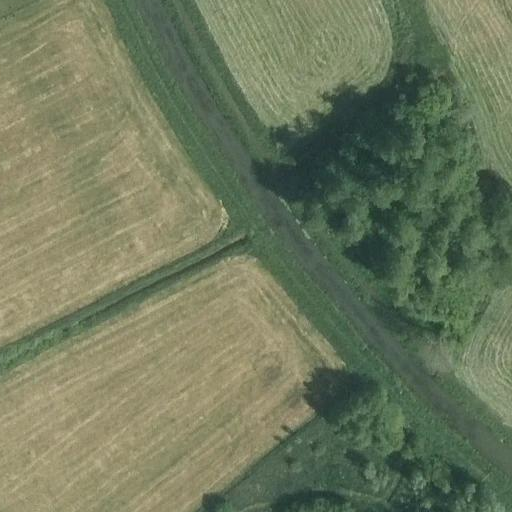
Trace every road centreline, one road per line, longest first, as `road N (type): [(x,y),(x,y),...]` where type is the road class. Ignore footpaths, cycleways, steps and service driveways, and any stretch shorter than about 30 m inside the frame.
road 1 (track): [(511,511),(387,392),(272,262),(113,0)]
road 2 (track): [(163,0),(325,256),(383,322),(511,441)]
